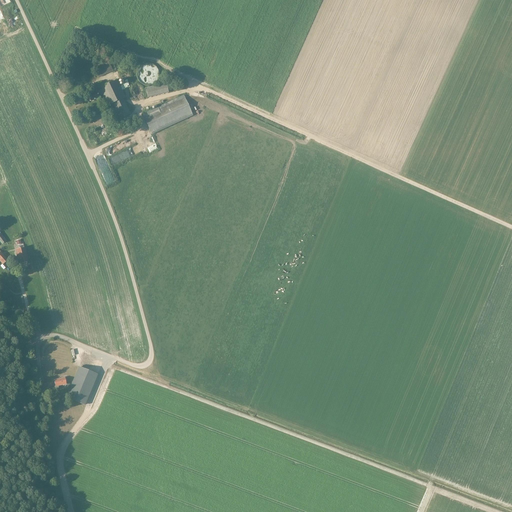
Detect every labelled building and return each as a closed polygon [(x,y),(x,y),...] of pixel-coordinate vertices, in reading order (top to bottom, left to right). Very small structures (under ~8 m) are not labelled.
[(112,71),(106,58),(92,65),(98,78),(112,71)] [(140,64),(143,78),(149,77),(150,79),(156,78),(156,75),(160,74),(159,68),(157,68),(156,64),(154,64),(153,62),(140,64)] [(125,98),(117,80),(99,88),(100,90),(96,92),(96,91),(88,95),(91,102),(99,98),(98,96),(102,95),(107,106),(113,104),(120,119),(130,114),(123,99),(125,98)] [(168,93),(166,83),(145,88),(147,98),(168,93)] [(151,134),(192,115),(183,96),(142,115),(151,134)] [(131,110),(138,108),(136,101),(129,103),(131,110)] [(107,146),(113,163),(139,154),(137,149),(139,149),(136,142),(123,147),(123,146),(127,144),(126,143),(133,141),(131,136),(128,138),(128,139),(107,146)] [(27,262),(24,248),(16,250),(20,264),(27,262)] [(79,367),(96,372),(98,366),(81,361),(79,367)] [(85,404),(97,375),(78,368),(67,397),(85,404)] [(66,384),(64,378),(54,380),(55,386),(54,386),(55,390),(59,390),(58,386),(66,384)]
